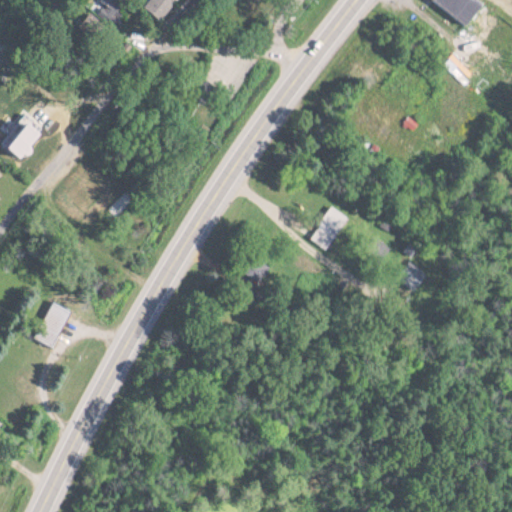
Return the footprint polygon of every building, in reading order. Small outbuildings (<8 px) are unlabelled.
[(127,6),(120,0),(103,0),(101,3),(105,6),(99,13),(111,24),(127,6)] [(182,0),(151,0),(146,5),(162,21),(182,0)] [(433,0),(466,29),(486,6),(478,0),(433,0)] [(92,40),(106,26),(93,13),(79,28),(92,40)] [(20,158),(46,138),(27,114),(18,121),(26,131),(9,144),(20,158)] [(71,312),(55,304),(38,337),(55,345),(71,312)]
